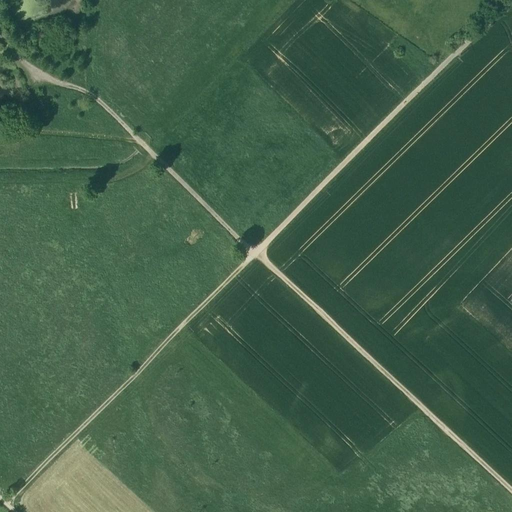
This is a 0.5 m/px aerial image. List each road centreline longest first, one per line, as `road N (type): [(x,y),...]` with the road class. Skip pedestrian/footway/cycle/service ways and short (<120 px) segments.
road 1 (track): [(5,502),(511,0)]
road 2 (track): [(511,490),(96,97),(25,63),(0,27)]
